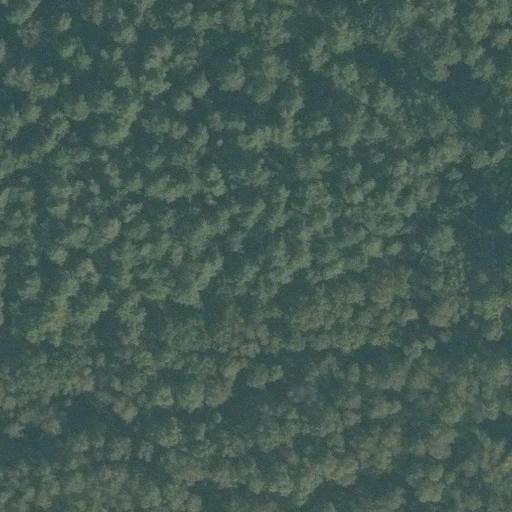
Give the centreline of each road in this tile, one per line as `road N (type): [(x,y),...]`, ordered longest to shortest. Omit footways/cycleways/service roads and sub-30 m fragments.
road 1 (track): [(0,337),(511,239)]
road 2 (track): [(362,0),(492,244)]
